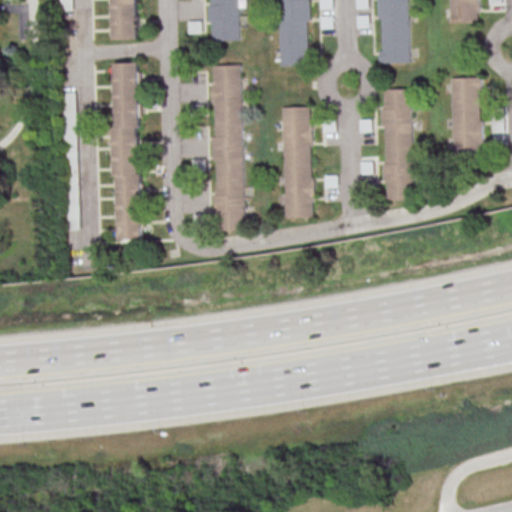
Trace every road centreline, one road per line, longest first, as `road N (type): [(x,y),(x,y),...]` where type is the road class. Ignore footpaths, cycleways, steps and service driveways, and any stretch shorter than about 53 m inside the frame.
road 1 (motorway): [(511,285),(274,330),(0,360)]
road 2 (motorway): [(0,413),(234,388),(429,356)]
